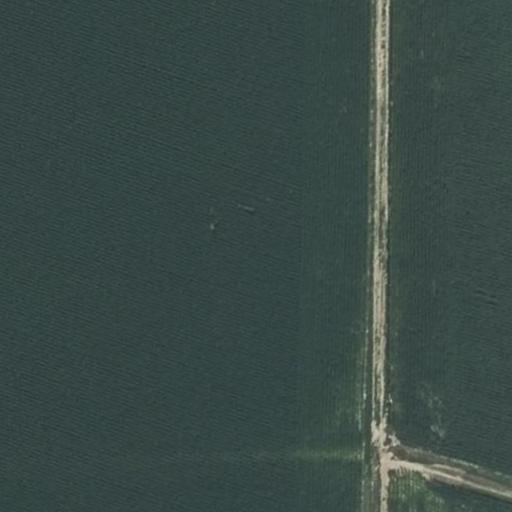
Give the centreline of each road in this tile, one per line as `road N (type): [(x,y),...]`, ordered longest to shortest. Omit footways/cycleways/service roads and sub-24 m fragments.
road 1 (track): [(371,460),(380,0)]
road 2 (track): [(511,500),(371,460)]
